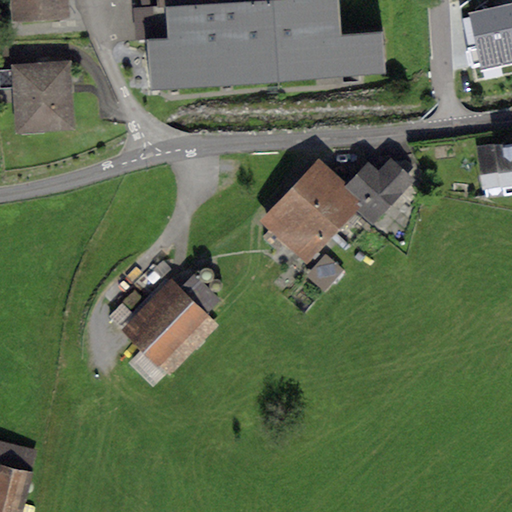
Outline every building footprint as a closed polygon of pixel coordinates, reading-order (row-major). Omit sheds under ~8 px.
[(8,0),(9,21),(68,19),(67,0),(8,0)] [(156,0),(161,90),(389,78),(387,35),(342,38),(340,0),(156,0)] [(465,32),(471,65),(511,57),(511,14),(510,7),(501,9),(473,14),(476,29),(465,32)] [(15,74),(19,136),(69,133),(65,71),(15,74)] [(511,150),(483,154),(488,198),(511,195),(511,150)] [(374,169),(347,196),(359,209),(375,224),(414,185),(395,166),(383,178),(374,169)] [(347,196),(321,169),(266,223),(305,262),(359,209),(347,196)] [(131,362),(153,384),(215,323),(193,301),(131,362)] [(0,511),(20,511),(36,451),(0,441),(0,511)]
